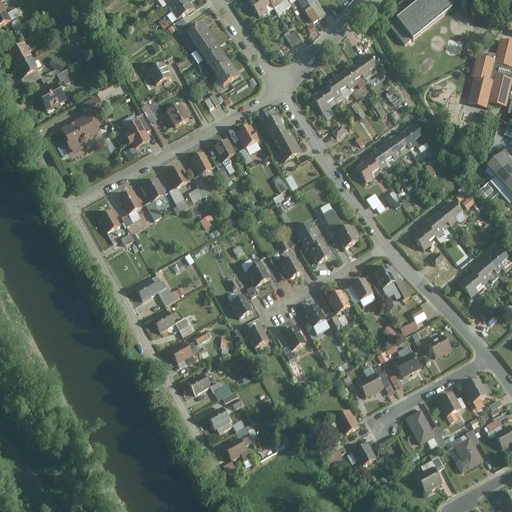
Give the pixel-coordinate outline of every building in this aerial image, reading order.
[(179,0),(168,7),(177,21),(193,11),(185,0),(179,0)] [(270,6),(265,0),(255,0),(248,5),(259,20),(267,14),(265,11),(270,6)] [(286,0),(265,0),(270,6),(273,11),(287,2),(286,0)] [(407,14),(389,29),(406,49),(451,11),(447,7),(455,0),(407,0),(400,6),(407,14)] [(325,18),(316,4),(310,8),(319,22),(325,18)] [(4,11),(0,13),(0,29),(11,24),(4,11)] [(186,37),(192,33),(186,25),(176,32),(181,41),(187,38),(186,37)] [(187,38),(196,51),(213,40),(204,25),(192,33),(186,37),(187,38)] [(31,40),(25,27),(13,34),(20,46),(31,40)] [(295,34),(290,37),(296,45),(300,42),(295,34)] [(69,39),(72,46),(83,42),(80,35),(69,39)] [(296,45),(290,37),(285,41),(291,49),(296,45)] [(196,51),(204,63),(221,52),(213,40),(196,51)] [(511,44),(500,42),(496,63),(477,58),(472,80),(475,81),(470,106),(489,111),(490,106),(508,110),(511,96),(511,44)] [(6,58),(13,71),(30,62),(23,49),(6,58)] [(204,63),(212,75),(229,64),(221,52),(204,63)] [(353,68),(364,83),(379,71),(368,56),(353,68)] [(67,67),(54,59),(50,66),(63,73),(67,67)] [(30,62),(13,71),(19,82),(37,73),(30,62)] [(229,64),(212,75),(221,90),(239,78),(229,64)] [(169,81),(161,65),(147,73),(155,88),(169,81)] [(353,68),(339,79),(349,93),(364,83),(353,68)] [(73,84),(67,72),(57,77),(64,89),(73,84)] [(326,90),(337,106),(351,96),(349,93),(339,79),(325,89),(326,90)] [(55,87),(35,96),(44,114),(63,104),(55,87)] [(337,106),(326,90),(311,100),(322,115),(337,106)] [(219,105),(214,96),(209,99),(215,108),(219,105)] [(231,105),(225,96),(220,99),(226,108),(231,105)] [(78,109),(84,120),(91,116),(93,120),(102,114),(94,100),(78,109)] [(213,109),(208,101),(204,103),(209,112),(213,109)] [(152,116),(147,107),(142,109),(147,118),(152,116)] [(188,122),(180,107),(164,116),(172,131),(188,122)] [(84,120),(58,133),(72,158),(83,152),(82,151),(87,148),(88,143),(96,139),(92,132),(98,129),(93,120),(91,116),(84,120)] [(138,123),(145,136),(150,133),(141,117),(134,121),(136,124),(138,123)] [(278,119),(264,126),(273,142),(281,156),(284,155),(288,162),(285,163),(285,164),(301,155),(288,133),(286,134),(278,119)] [(145,136),(138,123),(136,124),(122,132),(134,154),(150,145),(145,136)] [(413,127),(398,138),(407,150),(410,153),(416,148),(419,151),(426,146),(413,127)] [(332,134),(336,141),(346,135),(342,128),(332,134)] [(258,144),(250,130),(236,138),(244,152),(245,151),(258,144)] [(398,138),(383,149),(392,161),(395,164),(402,159),(399,156),(407,150),(398,138)] [(234,157),(227,143),(212,151),(220,165),(234,157)] [(383,149),(369,159),(370,161),(380,173),(387,168),(385,166),(392,161),(383,149)] [(253,164),(245,151),(244,152),(238,154),(246,167),(253,164)] [(487,167),(495,177),(511,163),(503,153),(487,167)] [(211,172),(203,156),(189,163),(198,179),(199,179),(211,172)] [(380,173),(370,161),(356,171),(366,186),(374,181),(372,178),(380,173)] [(511,163),(495,177),(505,189),(511,183),(511,163)] [(187,184),(179,169),(165,177),(173,191),(176,190),(187,184)] [(299,190),(291,177),(286,180),(294,193),(299,190)] [(209,197),(199,179),(198,179),(192,182),(202,200),(209,197)] [(289,190),(283,181),(276,186),(282,194),(289,190)] [(164,197),(156,182),(141,191),(150,206),(152,204),(164,197)] [(188,211),(176,190),(173,191),(169,194),(181,215),(188,211)] [(385,199),(392,208),(401,202),(394,192),(385,199)] [(132,195),(117,204),(126,219),(127,218),(141,211),(132,195)] [(282,195),(274,200),(276,205),(285,200),(282,195)] [(379,215),(385,211),(375,195),(366,201),(372,212),(376,209),(379,215)] [(162,220),(152,204),(150,206),(145,209),(154,224),(162,220)] [(452,204),(439,216),(448,227),(451,230),(458,225),(455,222),(463,217),(452,204)] [(335,213),(323,219),(334,238),(335,237),(344,252),(358,244),(355,240),(358,238),(353,230),(350,231),(349,229),(345,232),(335,213)] [(119,230),(111,214),(98,222),(106,237),(119,230)] [(215,224),(210,216),(200,222),(206,230),(215,224)] [(439,216),(425,227),(427,229),(436,241),(437,241),(443,236),(441,233),(448,227),(439,216)] [(133,228),(127,218),(126,219),(121,222),(127,231),(133,228)] [(320,246),(309,227),(295,235),(306,254),(308,253),(316,268),(331,260),(322,245),(320,246)] [(436,241),(427,229),(412,240),(424,254),(432,248),(430,246),(436,241)] [(129,238),(120,243),(124,250),(133,244),(129,238)] [(194,239),(188,242),(192,250),(199,247),(194,239)] [(279,245),(283,252),(293,247),(289,240),(279,245)] [(511,267),(497,252),(482,264),(493,274),(496,278),(502,273),(505,276),(511,269),(511,267)] [(431,263),(436,270),(446,262),(441,255),(431,263)] [(302,276),(294,260),(279,268),(288,284),(302,276)] [(482,264),(469,275),(471,277),(481,287),(483,289),(488,283),(485,281),(493,274),(482,264)] [(269,284),(260,267),(246,275),(255,291),(269,284)] [(392,269),(374,278),(383,293),(393,287),(403,305),(410,302),(392,269)] [(481,287),(471,277),(457,289),(470,303),(477,296),(474,293),(481,287)] [(228,283),(231,291),(240,288),(237,280),(228,283)] [(156,281),(134,293),(141,306),(157,297),(163,294),(156,281)] [(372,298),(364,283),(352,290),(360,305),(372,298)] [(257,297),(252,289),(245,293),(250,301),(257,297)] [(163,294),(157,297),(164,311),(178,303),(173,296),(170,297),(167,292),(163,294)] [(349,311),(341,296),(327,303),(336,318),(349,311)] [(251,315),(243,300),(229,307),(238,323),(251,315)] [(325,324),(317,309),(304,316),(312,331),(325,324)] [(422,309),(411,315),(414,320),(425,314),(422,309)] [(480,318),(484,323),(494,315),(490,311),(480,318)] [(168,315),(152,324),(159,337),(175,329),(168,315)] [(185,323),(175,329),(181,340),(191,335),(185,323)] [(415,323),(400,329),(404,338),(419,332),(415,323)] [(268,345),(260,329),(245,337),(254,353),(268,345)] [(297,332),(283,339),(291,356),(306,348),(297,332)] [(428,345),(435,361),(452,352),(444,337),(428,345)] [(220,338),(220,350),(232,350),(232,338),(220,338)] [(291,356),(283,339),(277,342),(286,359),(291,356)] [(184,347),(169,356),(176,369),(198,357),(192,347),(186,350),(184,347)] [(207,354),(196,359),(199,363),(209,358),(207,354)] [(378,357),(381,365),(388,361),(384,354),(378,357)] [(396,363),(403,379),(421,370),(413,355),(396,363)] [(383,371),(376,375),(384,389),(390,385),(383,371)] [(376,375),(358,384),(366,398),(384,389),(376,375)] [(202,379),(187,387),(194,400),(209,392),(202,379)] [(480,380),(464,389),(473,405),(488,396),(480,380)] [(210,392),(217,404),(221,402),(231,396),(224,384),(210,392)] [(233,395),(231,396),(221,402),(224,408),(237,401),(233,395)] [(462,410),(454,395),(437,403),(445,419),(462,410)] [(500,401),(489,407),(492,412),(502,406),(500,401)] [(223,412),(206,421),(213,434),(230,425),(223,412)] [(359,429),(349,412),(334,420),(343,437),(359,429)] [(435,438),(421,412),(406,420),(421,446),(435,438)] [(498,421),(487,427),(491,433),(502,427),(498,421)] [(495,435),(503,451),(511,446),(511,429),(511,427),(495,435)] [(239,445),(248,440),(244,432),(235,437),(239,445)] [(466,435),(469,440),(473,447),(480,444),(473,432),(466,435)] [(239,445),(223,453),(229,466),(239,460),(243,466),(249,463),(242,451),(251,446),(248,440),(239,445)] [(473,447),(469,440),(455,448),(468,472),(483,464),(473,447)] [(376,462),(367,445),(353,453),(362,469),(376,462)] [(328,457),(337,452),(334,447),(325,452),(328,457)] [(337,452),(328,457),(331,462),(340,457),(337,452)] [(434,470),(436,474),(444,470),(438,459),(430,463),(434,470)] [(417,478),(425,494),(441,486),(436,474),(434,470),(417,478)] [(511,511),(511,494),(499,501),(504,511),(511,511)]
